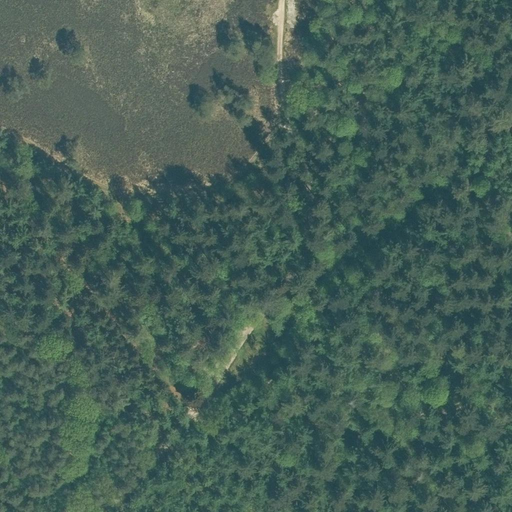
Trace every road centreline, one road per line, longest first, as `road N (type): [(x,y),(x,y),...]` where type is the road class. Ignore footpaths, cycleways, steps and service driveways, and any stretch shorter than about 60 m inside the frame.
road 1 (track): [(511,116),(312,299),(274,355),(192,412),(0,186)]
road 2 (track): [(106,511),(192,412),(311,244),(313,191),(281,89),(281,0)]
road 3 (track): [(0,128),(81,177),(146,196),(230,180),(289,119)]
road 4 (track): [(511,452),(192,412)]
road 5 (track): [(405,438),(421,422),(467,315),(511,265)]
road 6 (track): [(280,511),(192,412)]
